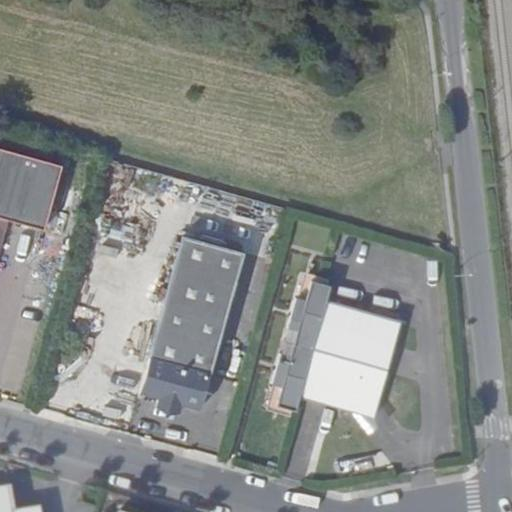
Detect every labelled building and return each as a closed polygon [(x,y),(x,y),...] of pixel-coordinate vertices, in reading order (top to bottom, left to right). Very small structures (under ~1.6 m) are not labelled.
[(0,286),(15,228),(48,237),(65,172),(0,155),(0,286)] [(190,414),(209,419),(254,257),(194,241),(148,403),(168,408),(167,412),(188,418),(190,414)] [(411,335),(337,313),(340,299),(320,293),(315,312),(305,309),(296,339),(307,342),(299,368),(289,365),(280,396),(290,399),(285,417),(304,423),(308,411),(351,423),(358,402),(388,411),(411,335)] [(352,423),(382,432),(388,411),(358,402),(351,423),(352,423)] [(26,511),(17,511),(15,490),(0,492),(0,511),(42,511),(42,510),(26,511)]
